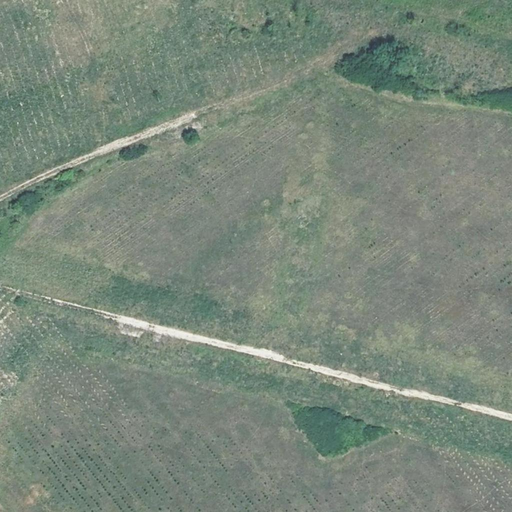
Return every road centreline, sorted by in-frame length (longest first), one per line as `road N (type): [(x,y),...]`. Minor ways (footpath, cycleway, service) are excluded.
road 1 (track): [(511,417),(0,286)]
road 2 (track): [(0,193),(326,61),(356,41),(358,30),(346,9),(327,0)]
